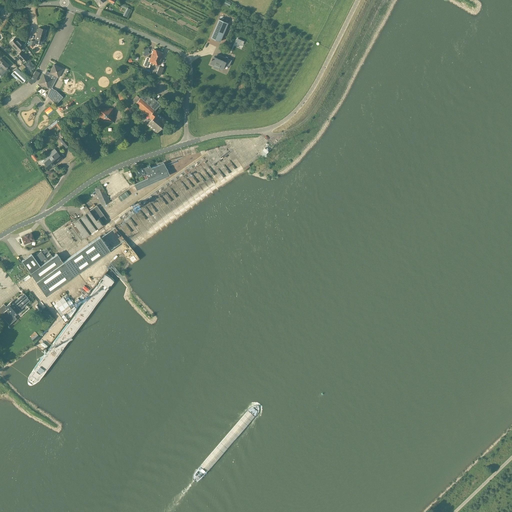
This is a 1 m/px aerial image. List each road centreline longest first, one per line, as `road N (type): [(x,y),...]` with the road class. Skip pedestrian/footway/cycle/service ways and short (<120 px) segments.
road 1 (unclassified): [(188,143),(283,121),(304,100),(358,0)]
road 2 (unclassified): [(188,143),(186,57),(62,5)]
road 3 (unclassified): [(0,237),(106,172),(188,143)]
